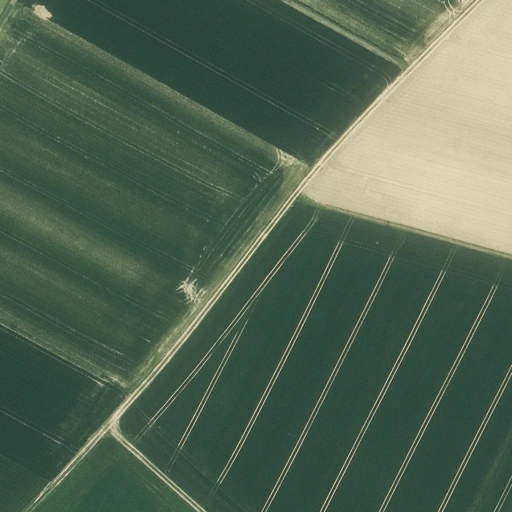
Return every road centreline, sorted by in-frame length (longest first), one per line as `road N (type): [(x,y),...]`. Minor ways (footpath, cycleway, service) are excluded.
road 1 (track): [(479,0),(326,156),(157,368),(25,511)]
road 2 (track): [(511,258),(292,197)]
road 3 (track): [(408,71),(282,0)]
road 4 (track): [(201,511),(105,425)]
